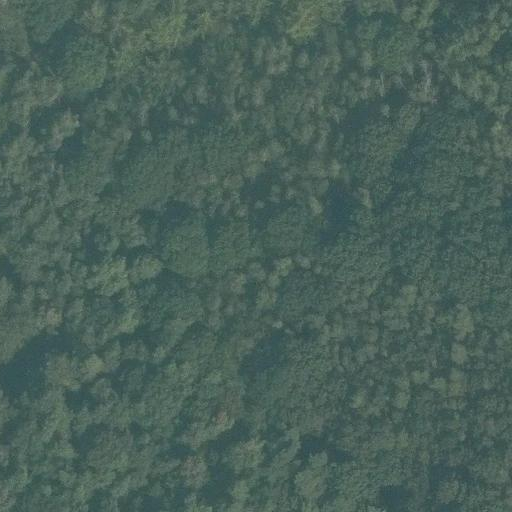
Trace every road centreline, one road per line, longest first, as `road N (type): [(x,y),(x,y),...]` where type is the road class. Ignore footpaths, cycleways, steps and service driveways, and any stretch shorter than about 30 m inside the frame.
road 1 (track): [(244,418),(0,0)]
road 2 (track): [(406,511),(244,418)]
